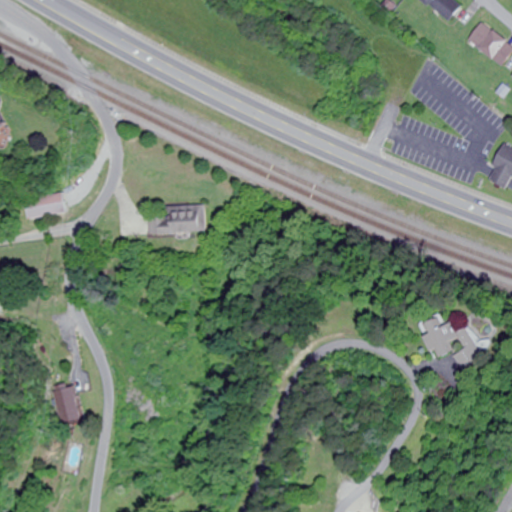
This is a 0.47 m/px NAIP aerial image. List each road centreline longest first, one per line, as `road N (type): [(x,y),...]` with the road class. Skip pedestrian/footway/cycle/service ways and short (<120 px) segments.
road 1 (residential): [(94,511),(106,386),(67,282),(82,230),(119,177),(114,130),(67,57),(0,5)]
road 2 (residential): [(511,222),(266,125),(40,0)]
road 3 (residential): [(243,511),(293,395),(320,364),(368,347),(405,359),(430,386),(424,421),(351,511)]
